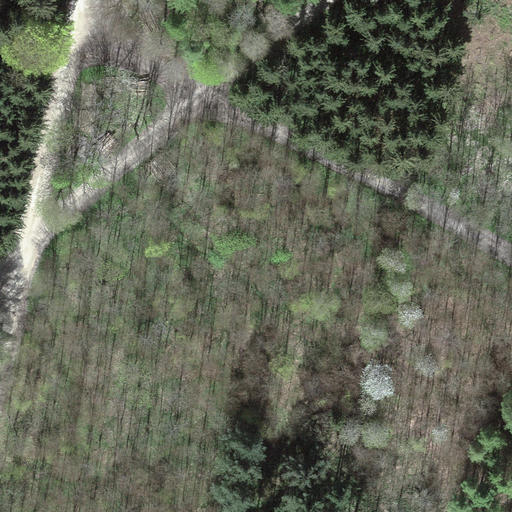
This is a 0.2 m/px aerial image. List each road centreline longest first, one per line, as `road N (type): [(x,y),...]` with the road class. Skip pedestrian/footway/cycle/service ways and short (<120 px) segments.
road 1 (track): [(511,251),(197,93)]
road 2 (unclassified): [(77,18),(22,242)]
road 3 (unclassified): [(197,93),(22,242)]
road 4 (unclassified): [(331,0),(197,93)]
road 5 (unclassified): [(77,18),(197,93)]
